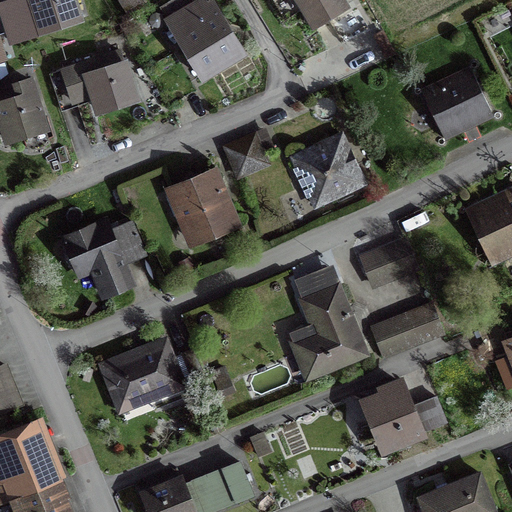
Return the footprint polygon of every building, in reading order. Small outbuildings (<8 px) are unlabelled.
[(80,21),(72,0),(25,0),(36,35),(80,21)] [(210,0),(190,0),(163,17),(201,78),(243,52),(210,0)] [(290,0),(307,29),(344,7),(339,0),(290,0)] [(113,50),(58,68),(70,104),(86,98),(91,116),(137,101),(123,60),(117,62),(113,50)] [(465,63),(417,86),(441,137),(490,115),(465,63)] [(46,129),(28,78),(0,87),(0,135),(3,144),(46,129)] [(236,137),(248,166),(261,161),(256,148),(263,145),(256,128),(236,137)] [(338,130),(285,156),(311,210),(364,185),(338,130)] [(248,166),(236,137),(218,145),(230,174),(248,166)] [(211,169),(163,188),(186,245),(234,226),(211,169)] [(491,260),(511,250),(511,185),(466,207),(491,260)] [(105,219),(58,237),(73,277),(87,272),(97,298),(127,286),(118,263),(139,255),(126,222),(109,228),(105,219)] [(402,235),(357,252),(370,283),(414,266),(402,235)] [(310,329),(287,337),(302,377),(364,354),(336,281),(297,295),(310,329)] [(377,353),(437,331),(426,300),(365,322),(377,353)] [(162,335),(95,360),(114,409),(181,384),(170,357),(162,335)] [(511,335),(503,339),(511,363),(511,335)] [(191,349),(170,357),(181,384),(201,376),(191,349)] [(2,366),(0,367),(0,413),(18,406),(2,366)] [(376,389),(360,395),(382,451),(426,433),(423,426),(442,418),(432,393),(412,401),(401,374),(375,385),(376,389)] [(73,511),(37,420),(0,434),(0,502),(7,499),(12,511),(73,511)] [(493,511),(477,470),(415,494),(422,511),(493,511)] [(194,511),(179,473),(138,490),(146,511),(194,511)]
